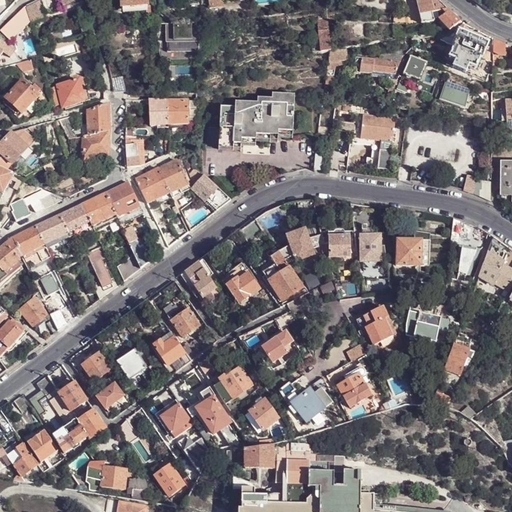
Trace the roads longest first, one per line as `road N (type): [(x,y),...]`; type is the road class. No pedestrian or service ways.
road 1 (tertiary): [(59,352),(245,206),(278,190),(310,185),(441,201),(511,232)]
road 2 (residential): [(286,309),(223,342),(111,425),(59,352)]
road 3 (residential): [(0,239),(116,182),(110,89)]
